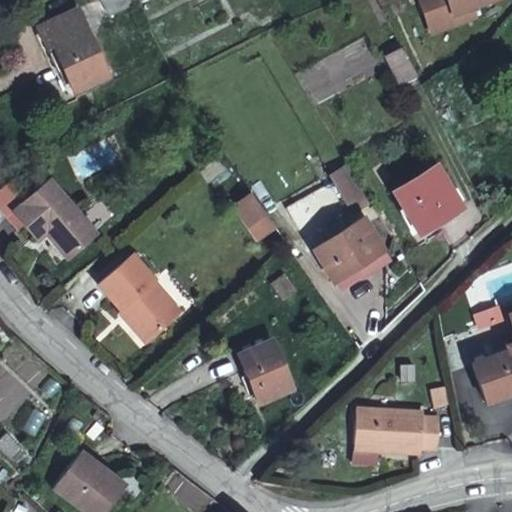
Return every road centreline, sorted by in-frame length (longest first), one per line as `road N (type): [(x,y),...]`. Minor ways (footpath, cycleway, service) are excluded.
road 1 (residential): [(262,511),(16,313),(0,291)]
road 2 (residential): [(511,478),(487,477),(380,511)]
